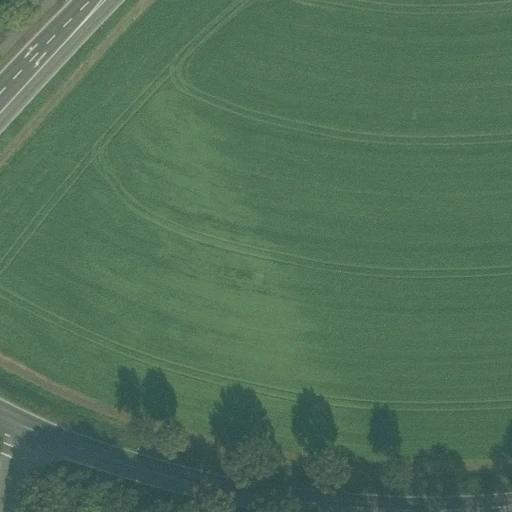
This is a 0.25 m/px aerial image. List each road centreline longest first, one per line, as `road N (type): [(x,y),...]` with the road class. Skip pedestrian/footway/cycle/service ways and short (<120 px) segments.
road 1 (tertiary): [(390,511),(199,486),(108,461),(0,417)]
road 2 (secondary): [(0,105),(99,0)]
